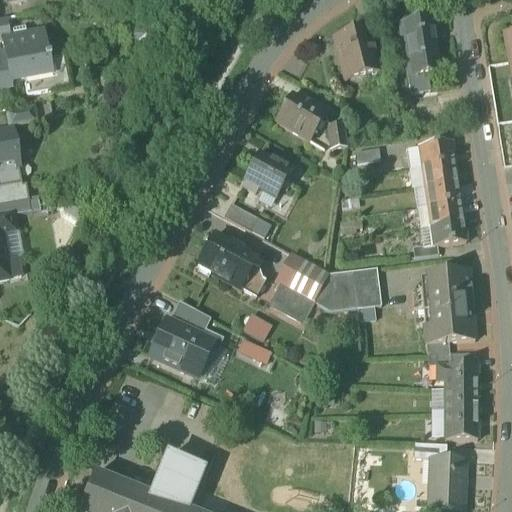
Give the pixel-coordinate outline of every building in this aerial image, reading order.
[(6,22),(0,23),(0,44),(2,44),(2,43),(10,42),(9,34),(6,22)] [(431,22),(400,27),(402,41),(405,41),(408,62),(405,62),(411,96),(399,98),(402,113),(432,108),(427,78),(440,76),(431,22)] [(147,29),(144,30),(140,31),(136,37),(137,45),(143,49),(147,48),(148,49),(151,48),(155,42),(161,41),(159,32),(154,33),(147,29)] [(25,31),(9,34),(10,42),(27,38),(25,31)] [(368,32),(334,41),(345,85),(378,77),(379,76),(375,61),(368,32)] [(10,42),(2,43),(2,44),(4,55),(5,61),(0,61),(0,93),(11,92),(10,86),(24,83),(27,99),(71,91),(64,58),(50,61),(50,59),(48,59),(44,35),(27,38),(10,42)] [(387,58),(375,61),(379,76),(378,77),(380,83),(390,80),(387,58)] [(325,119),(291,99),(275,126),(310,146),(325,119)] [(34,112),(7,116),(10,130),(36,125),(34,112)] [(342,127),(327,129),(331,153),(346,151),(342,127)] [(12,135),(0,137),(0,168),(17,165),(12,135)] [(451,147),(419,151),(423,172),(454,167),(451,147)] [(378,153),(356,157),(357,168),(380,165),(378,153)] [(291,176),(258,158),(244,185),(245,186),(242,191),(256,198),(258,193),(276,203),(281,193),(286,196),(291,188),(286,185),(291,176)] [(454,167),(423,172),(426,191),(457,187),(454,167)] [(457,187),(426,191),(429,211),(460,206),(457,187)] [(29,205),(0,210),(0,220),(12,218),(12,219),(31,216),(29,205)] [(460,206),(429,211),(431,230),(463,226),(460,206)] [(259,223),(231,208),(224,221),(252,236),(259,223)] [(463,226),(431,230),(434,250),(434,251),(466,246),(463,226)] [(0,229),(0,284),(10,282),(6,263),(2,264),(0,253),(0,248),(3,248),(0,229)] [(431,230),(421,232),(424,252),(434,250),(431,230)] [(258,262),(215,239),(197,271),(199,272),(197,276),(207,282),(210,278),(240,294),(250,277),(258,262)] [(405,251),(383,254),(385,265),(407,263),(405,251)] [(328,278),(291,258),(276,287),(282,291),(312,307),(328,278)] [(377,273),(353,276),(358,313),(382,310),(377,273)] [(469,275),(425,279),(426,280),(421,281),(424,314),(431,314),(432,330),(425,330),(426,348),(425,348),(426,349),(449,347),(475,345),(469,275)] [(250,277),(240,294),(256,302),(265,286),(250,277)] [(312,307),(282,291),(272,310),(302,326),(312,307)] [(250,318),(244,335),(267,344),(274,328),(250,318)] [(214,347),(165,325),(149,360),(197,382),(214,347)] [(239,357),(268,367),(272,354),(243,344),(239,357)] [(449,347),(426,349),(427,361),(449,360),(450,360),(449,347)] [(450,360),(449,360),(449,370),(473,370),(473,360),(450,360)] [(445,370),(437,370),(437,385),(445,385),(445,370)] [(449,370),(445,370),(445,385),(445,395),(477,395),(477,370),(473,370),(449,370)] [(231,395),(209,385),(204,395),(226,406),(231,395)] [(477,395),(445,395),(445,419),(477,419),(477,395)] [(477,419),(445,419),(445,444),(477,444),(477,419)] [(446,450),(415,449),(414,463),(430,464),(430,463),(446,464),(446,450)] [(187,511),(203,474),(168,460),(151,501),(94,478),(79,511),(187,511)] [(446,464),(430,463),(430,464),(427,511),(464,511),(466,465),(446,464)]
